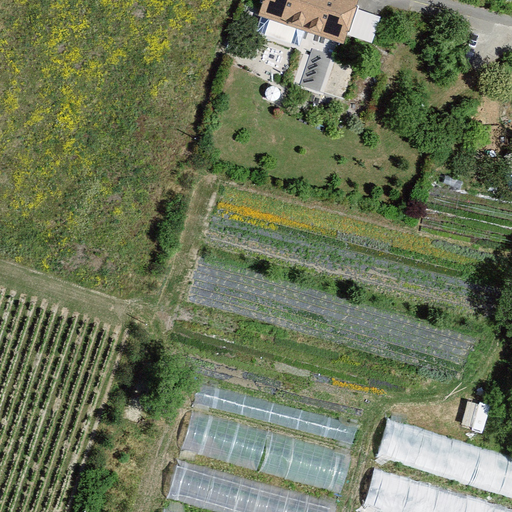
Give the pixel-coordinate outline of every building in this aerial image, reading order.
[(269,0),(264,20),(351,44),(363,0),(269,0)] [(469,398),(461,425),(483,431),(491,405),(469,398)] [(191,412),(181,450),(341,491),(351,452),(191,412)] [(315,414),(311,432),(353,441),(357,424),(315,414)] [(511,453),(387,420),(377,456),(506,491),(511,470),(511,453)] [(177,462),(168,498),(223,511),(334,511),(337,500),(177,462)] [(364,509),(378,511),(505,511),(507,505),(373,473),(364,509)]
